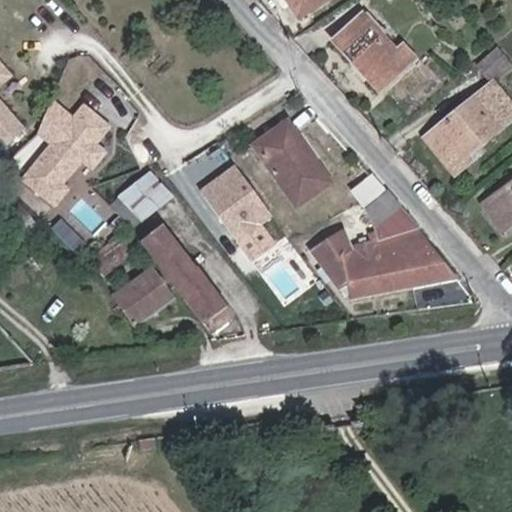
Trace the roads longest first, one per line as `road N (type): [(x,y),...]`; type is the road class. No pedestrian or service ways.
road 1 (primary): [(0,418),(511,340)]
road 2 (unclassified): [(251,0),(511,304)]
road 3 (unknown): [(91,44),(168,133),(184,136),(309,67)]
